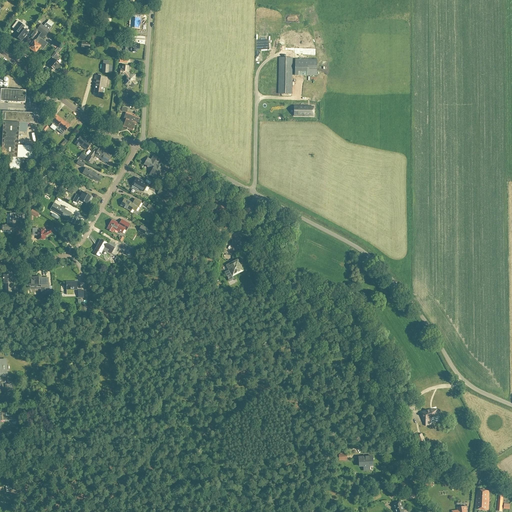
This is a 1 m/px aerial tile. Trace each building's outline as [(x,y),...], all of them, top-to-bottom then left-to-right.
[(135,18),(135,15),(131,15),(131,18),(131,27),(138,28),(139,22),(140,22),(140,18),(135,18)] [(13,29),(17,32),(14,35),(21,41),(28,33),(23,29),(25,26),(19,22),(17,20),(12,27),(13,29)] [(29,48),(32,50),(31,51),(34,53),(35,52),(40,47),(43,49),(48,43),(43,40),(46,36),(50,31),(49,30),(43,26),(41,24),(37,22),(34,27),(38,30),(41,33),(36,40),(35,40),(29,48)] [(297,37),(298,52),(308,52),(307,36),(297,37)] [(137,44),(137,43),(131,43),(131,45),(126,44),(125,52),(131,52),(136,52),(137,49),(139,49),(140,44),(137,44)] [(59,58),(56,54),(60,49),(58,48),(54,53),(51,56),(54,59),(49,65),(54,70),(56,68),(58,70),(62,66),(59,64),(60,64),(56,61),(59,58)] [(291,94),(292,58),(279,58),(279,94),(291,94)] [(317,76),(317,71),(322,72),(322,66),(317,66),(317,60),(295,59),(295,75),(317,76)] [(112,73),(113,65),(103,65),(102,73),(112,73)] [(121,69),(120,72),(120,75),(127,76),(125,84),(131,85),(132,87),(137,83),(134,80),(135,75),(130,74),(128,71),(128,66),(123,66),(122,70),(121,69)] [(96,83),(94,93),(102,95),(104,87),(105,88),(107,77),(95,75),(94,82),(96,83)] [(26,91),(1,90),(0,101),(25,103),(26,91)] [(298,106),(298,116),(308,116),(313,116),(313,107),(308,107),(308,106),(298,106)] [(2,122),(3,122),(1,157),(6,157),(10,157),(10,163),(9,169),(21,170),(21,164),(22,158),(33,159),(34,146),(18,145),(19,132),(19,123),(27,123),(33,123),(33,113),(3,111),(2,122)] [(123,122),(125,123),(123,127),(133,131),(136,122),(138,123),(140,119),(126,113),(123,122)] [(56,129),(63,120),(56,115),(52,120),(51,123),(57,128),(56,129)] [(69,126),(63,120),(56,129),(63,134),(65,131),(69,126)] [(19,123),(19,132),(27,132),(27,123),(19,123)] [(38,128),(29,136),(32,140),(41,131),(38,128)] [(78,147),(80,144),(87,150),(92,142),(87,139),(86,140),(81,135),(76,142),(74,144),(78,147)] [(93,150),(87,160),(91,163),(96,155),(102,159),(101,160),(107,163),(112,156),(105,152),(105,151),(100,148),(97,153),(93,150)] [(77,159),(83,161),(87,156),(82,153),(77,159)] [(148,167),(152,169),(149,175),(156,179),(164,167),(158,163),(160,160),(153,156),(151,160),(148,158),(144,164),(147,166),(147,167),(148,168),(148,167)] [(51,171),(52,172),(54,169),(49,165),(45,170),(48,173),(51,171)] [(102,177),(86,168),(83,173),(95,180),(95,179),(99,182),(102,177)] [(147,184),(136,178),(132,185),(143,192),(147,184)] [(165,190),(153,183),(151,187),(158,192),(157,194),(164,198),(167,192),(165,190)] [(80,199),(87,203),(91,196),(81,191),(78,195),(77,194),(74,199),(78,202),(80,199)] [(135,199),(133,203),(124,199),(120,205),(131,211),(132,209),(136,211),(138,207),(139,207),(141,202),(135,199)] [(54,203),(50,210),(68,220),(72,213),(65,209),(66,207),(63,206),(62,208),(54,203)] [(156,213),(158,209),(149,204),(147,207),(156,213)] [(30,213),(32,215),(37,218),(40,213),(35,210),(32,209),(30,213)] [(5,226),(2,226),(2,231),(16,231),(16,226),(15,221),(16,221),(21,221),(24,221),(24,213),(13,213),(14,213),(14,221),(10,221),(10,223),(7,223),(7,225),(5,225),(5,226)] [(109,226),(107,229),(112,232),(114,229),(122,233),(128,223),(122,220),(120,223),(118,222),(117,223),(112,220),(108,226),(109,226)] [(138,231),(144,234),(147,228),(141,225),(138,231)] [(51,228),(46,231),(45,229),(37,229),(37,231),(38,231),(37,239),(45,239),(45,236),(53,232),(51,228)] [(93,253),(99,256),(103,250),(107,253),(107,251),(111,253),(114,248),(107,243),(101,240),(93,253)] [(229,270),(225,272),(230,281),(233,280),(234,278),(233,276),(243,271),(238,260),(227,265),(229,270)] [(4,275),(4,283),(5,283),(5,292),(12,292),(11,283),(12,283),(12,274),(4,275)] [(49,293),(49,287),(48,287),(48,283),(48,278),(42,278),(42,277),(29,277),(29,285),(34,285),(34,286),(41,289),(41,293),(49,293)] [(77,281),(66,282),(67,295),(73,295),(73,290),(77,290),(77,281)] [(442,423),(438,408),(423,412),(428,427),(442,423)] [(19,420),(19,412),(0,412),(0,419),(2,419),(2,421),(19,420)] [(419,443),(425,441),(422,434),(421,433),(418,434),(416,436),(418,440),(419,443)] [(364,467),(364,470),(369,470),(369,465),(372,465),(372,462),(373,462),(372,457),(368,457),(367,457),(359,457),(360,467),(364,467)] [(400,484),(402,490),(411,487),(409,481),(400,484)] [(478,490),(476,509),(488,510),(489,498),(488,498),(489,491),(478,490)] [(404,510),(401,501),(393,504),(395,511),(403,511),(404,510)]
